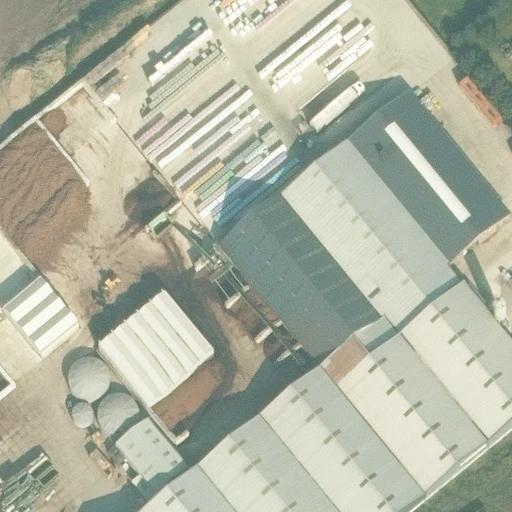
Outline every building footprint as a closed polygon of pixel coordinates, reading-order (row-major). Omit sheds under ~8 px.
[(346,147),(448,271),(494,233),(510,221),(408,97),(393,109),(346,147)] [(457,130),(449,138),(471,160),(478,153),(457,130)] [(393,511),(511,413),(511,360),(346,147),(211,251),(311,371),(136,511),(393,511)] [(218,238),(227,230),(166,167),(157,176),(218,238)] [(3,316),(45,360),(83,324),(40,280),(3,316)] [(150,424),(117,452),(157,501),(190,474),(150,424)]
